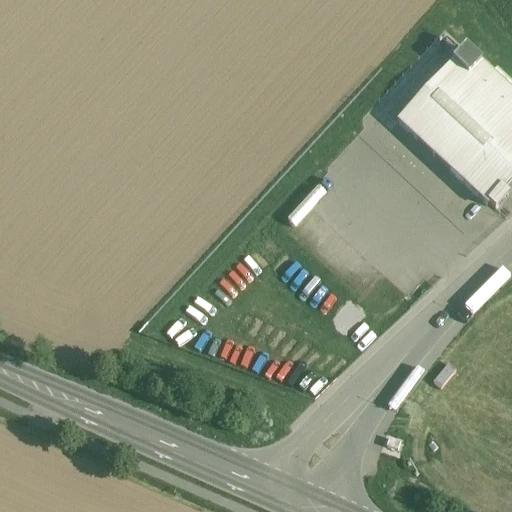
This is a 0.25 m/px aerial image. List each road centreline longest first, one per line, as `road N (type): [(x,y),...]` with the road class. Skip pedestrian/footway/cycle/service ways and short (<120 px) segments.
road 1 (unclassified): [(292,500),(376,391),(511,250)]
road 2 (secondary): [(0,372),(292,500)]
